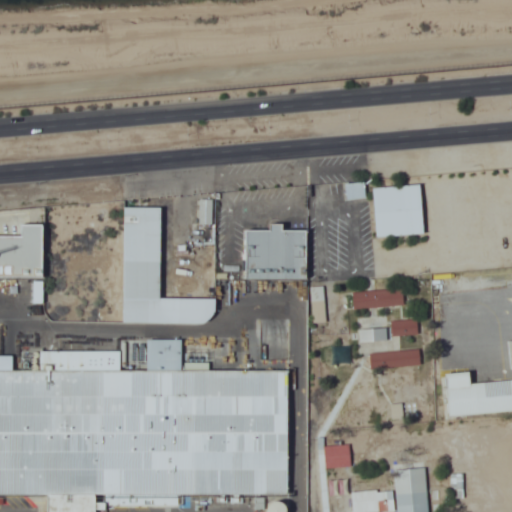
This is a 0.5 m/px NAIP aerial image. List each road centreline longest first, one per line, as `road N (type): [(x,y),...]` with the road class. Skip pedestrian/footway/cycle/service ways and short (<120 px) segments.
road 1 (primary): [(0,177),(511,133)]
road 2 (primary): [(511,88),(0,130)]
